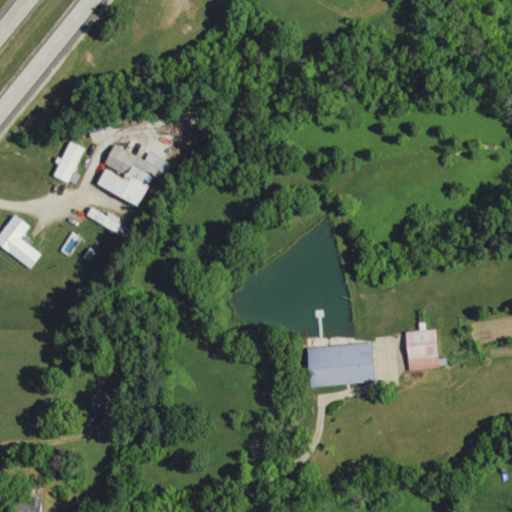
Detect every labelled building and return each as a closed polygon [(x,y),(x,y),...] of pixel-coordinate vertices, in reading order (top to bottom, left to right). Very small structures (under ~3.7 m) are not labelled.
[(78,172),(88,148),(73,141),(65,159),(63,158),(55,175),(79,185),(84,174),(78,172)] [(108,166),(110,167),(101,186),(144,206),(156,180),(164,183),(174,163),(151,152),(148,159),(118,145),(108,166)] [(132,229),(122,223),(124,220),(112,213),(110,216),(94,207),(89,216),(127,238),(132,229)] [(34,225),(17,214),(0,238),(0,243),(35,268),(45,253),(24,239),(34,225)] [(412,370),(442,368),(441,330),(410,331),(412,370)] [(315,386),(380,383),(378,343),(313,347),(315,386)] [(91,412),(124,411),(123,391),(90,392),(91,412)] [(14,511),(44,511),(44,500),(15,501),(14,511)]
